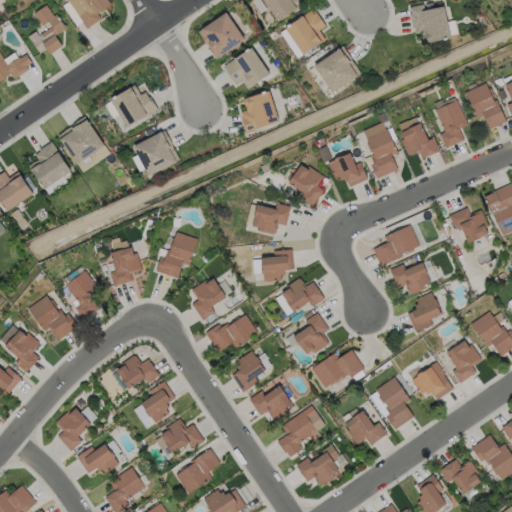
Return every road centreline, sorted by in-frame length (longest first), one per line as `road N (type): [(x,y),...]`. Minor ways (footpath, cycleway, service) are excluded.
road 1 (residential): [(511,152),(351,223),(339,239),(340,257),(369,317)]
road 2 (residential): [(150,322),(165,328),(289,511)]
road 3 (residential): [(192,0),(0,132)]
road 4 (residential): [(329,511),(511,384)]
road 5 (residential): [(150,322),(135,323),(71,372),(0,453)]
road 6 (residential): [(137,0),(209,115)]
